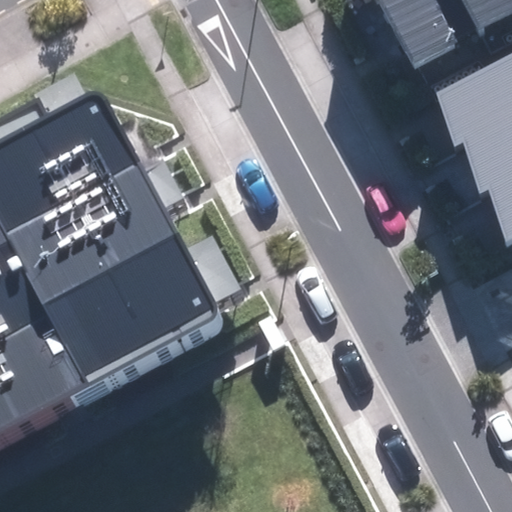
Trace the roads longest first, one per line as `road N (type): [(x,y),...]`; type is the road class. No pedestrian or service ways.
road 1 (residential): [(223,0),(413,357)]
road 2 (residential): [(413,357),(492,511)]
